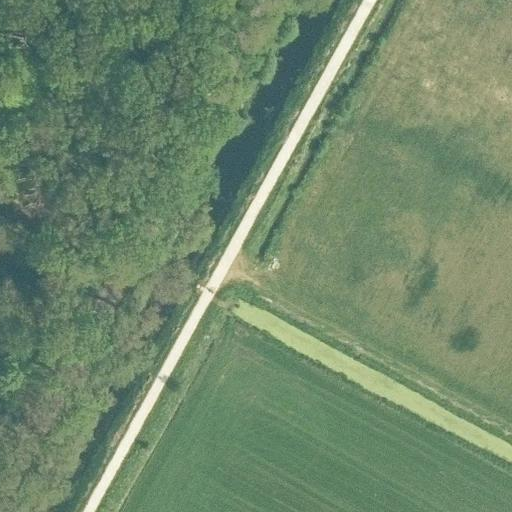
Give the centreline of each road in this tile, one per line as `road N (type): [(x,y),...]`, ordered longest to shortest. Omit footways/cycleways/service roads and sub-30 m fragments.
road 1 (unclassified): [(0,491),(270,0)]
road 2 (track): [(511,432),(272,302),(223,264)]
